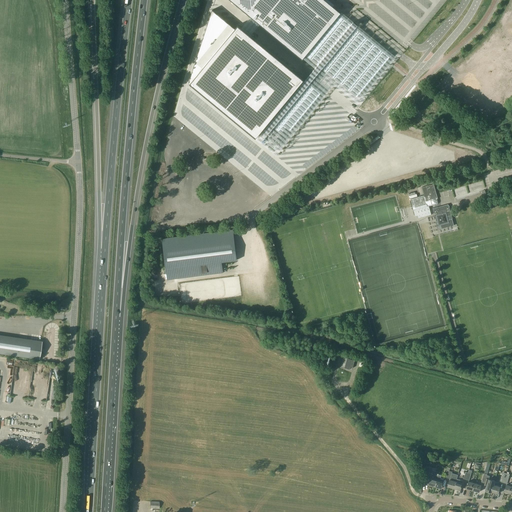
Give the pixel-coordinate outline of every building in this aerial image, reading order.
[(325,0),(230,0),(302,59),(341,13),(325,0)] [(197,57),(196,62),(203,68),(235,29),(212,10),(197,57)] [(390,57),(339,15),(306,55),(338,82),(356,97),(390,57)] [(203,68),(190,83),(256,137),(304,79),(238,25),(235,29),(203,68)] [(304,79),(260,132),(266,136),(273,127),(281,133),(286,127),(290,130),(321,93),(309,84),(305,80),(304,79)] [(424,195),(410,199),(410,200),(413,210),(415,216),(418,216),(418,219),(431,215),(429,207),(429,206),(432,205),(438,204),(437,203),(436,199),(437,199),(438,198),(437,198),(434,186),(434,184),(433,184),(432,184),(427,186),(425,186),(422,187),(424,195)] [(448,204),(433,208),(435,216),(436,221),(436,222),(438,221),(439,225),(440,225),(442,229),(454,225),(452,219),(451,215),(448,204)] [(167,280),(223,273),(221,262),(230,261),(237,260),(233,230),(162,239),(166,274),(167,280)] [(0,353),(39,359),(42,341),(0,334),(0,353)] [(350,367),(353,368),(355,360),(347,358),(344,368),(350,369),(350,367)] [(487,462),(481,480),(485,481),(484,482),(485,482),(487,474),(490,463),(487,462)] [(423,472),(422,479),(423,479),(426,479),(430,480),(428,484),(435,486),(438,476),(431,474),(431,473),(432,469),(427,468),(426,472),(423,472)] [(438,476),(435,486),(441,488),(443,481),(444,478),(441,477),(441,475),(439,474),(438,476)] [(447,486),(454,488),(456,478),(450,477),(450,479),(447,486)] [(462,483),(463,480),(456,478),(454,488),(460,490),(462,483)] [(485,490),(485,491),(488,492),(489,491),(491,492),(493,485),(495,481),(488,479),(487,485),(485,490)] [(472,490),(475,483),(468,481),(466,488),(472,490)] [(479,492),(481,485),(475,483),(472,490),(479,492)] [(493,485),(491,492),(498,494),(500,487),(493,485)]
